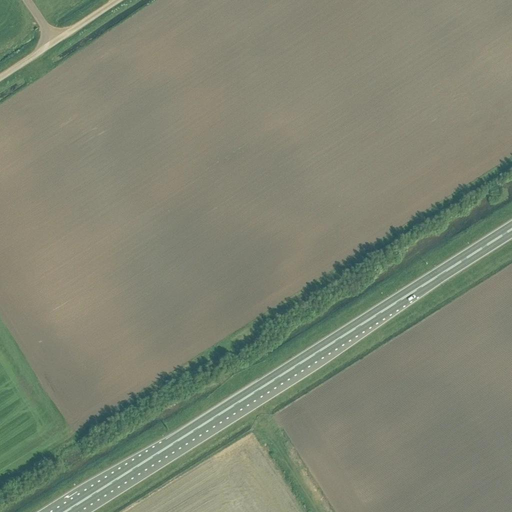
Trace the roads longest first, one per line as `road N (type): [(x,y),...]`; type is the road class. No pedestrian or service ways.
road 1 (trunk): [(66,511),(511,230)]
road 2 (unclassified): [(0,78),(117,0)]
